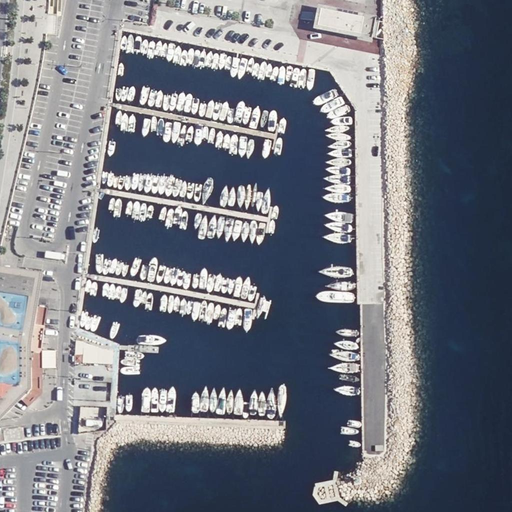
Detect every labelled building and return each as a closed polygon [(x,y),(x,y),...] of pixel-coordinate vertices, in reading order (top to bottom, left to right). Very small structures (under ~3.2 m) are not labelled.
[(375,25),(315,13),(312,28),(371,40),(375,25)] [(56,20),(46,20),(46,33),(55,33),(56,20)] [(0,264),(0,272),(3,273),(26,276),(25,279),(32,280),(30,294),(29,303),(35,305),(31,332),(23,332),(23,386),(14,397),(0,412),(0,421),(20,399),(27,406),(42,393),(40,338),(46,307),(37,305),(43,270),(0,264)] [(3,273),(0,272),(0,412),(14,397),(23,386),(23,332),(31,332),(35,305),(29,303),(30,294),(0,290),(3,273)] [(26,276),(3,273),(0,290),(30,294),(32,280),(25,279),(26,276)] [(22,426),(3,428),(5,442),(24,439),(22,426)]
